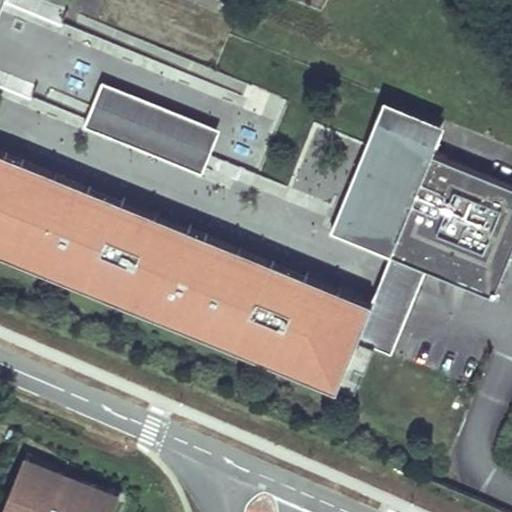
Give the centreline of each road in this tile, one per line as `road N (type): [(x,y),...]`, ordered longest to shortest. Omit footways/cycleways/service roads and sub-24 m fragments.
road 1 (tertiary): [(199,448),(0,363)]
road 2 (tertiary): [(329,503),(199,448)]
